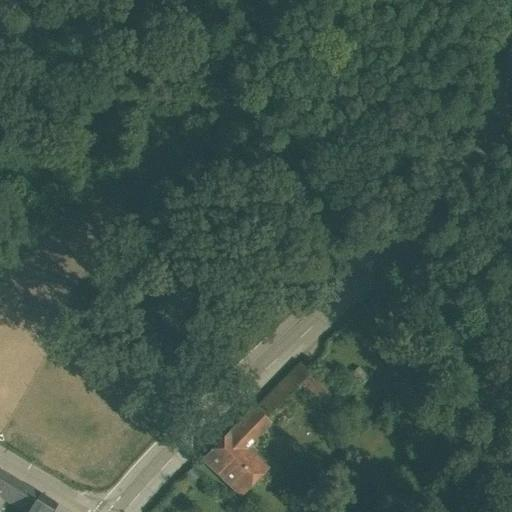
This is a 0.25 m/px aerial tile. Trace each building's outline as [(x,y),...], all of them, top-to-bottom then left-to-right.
[(300,364),(253,411),(262,419),(264,421),(301,384),(310,374),(300,364)] [(310,374),(301,384),(323,405),(333,396),(310,374)] [(253,411),(204,461),(240,495),(263,472),(241,450),(256,435),(250,431),(262,419),(253,411)] [(27,488),(0,471),(0,496),(17,507),(27,488)] [(41,497),(27,488),(17,507),(25,511),(32,511),(41,497)] [(64,511),(41,497),(32,511),(64,511)]
